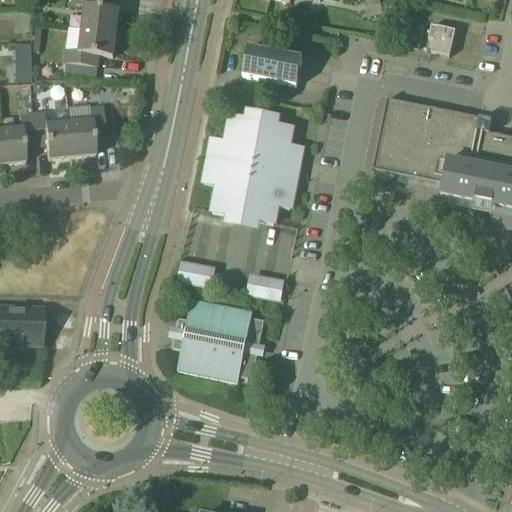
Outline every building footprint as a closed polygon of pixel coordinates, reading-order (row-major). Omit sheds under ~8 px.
[(82,32),(116,37),(119,13),(105,11),(106,0),(72,0),(72,8),(85,10),(82,32)] [(431,28),(428,41),(434,43),(431,55),(449,59),(455,33),(438,29),(437,30),(431,28)] [(39,55),(42,30),(34,29),(31,54),(39,55)] [(82,32),(79,55),(66,53),(64,66),(97,70),(99,58),(113,60),(116,37),(82,32)] [(422,35),(409,32),(405,48),(418,51),(422,35)] [(14,58),(30,58),(30,47),(14,48),(14,58)] [(248,50),(242,79),(296,90),(302,60),(248,50)] [(33,96),(39,95),(43,91),(42,85),(32,85),(33,96)] [(421,182),(435,111),(432,110),(432,111),(389,102),(389,101),(387,101),(381,125),(382,125),(378,145),(377,144),(377,149),(373,168),(372,172),(374,173),(375,172),(376,173),(394,176),(394,177),(397,177),(398,178),(398,177),(417,181),(418,182),(421,182)] [(68,127),(72,161),(96,159),(94,145),(106,143),(103,110),(90,112),(91,125),(68,127)] [(435,111),(421,182),(422,182),(441,186),(442,186),(457,115),(456,116),(436,111),(435,111)] [(459,116),(457,115),(442,186),(440,197),(511,211),(511,139),(500,137),(496,136),(495,137),(489,135),(492,122),(479,120),(459,116)] [(72,161),(68,127),(46,129),(45,116),(32,117),(35,151),(47,149),(48,164),(72,161)] [(35,151),(32,117),(20,119),(21,132),(0,133),(0,153),(1,168),(26,166),(24,152),(35,151)] [(209,165),(204,187),(217,190),(212,216),(228,219),(229,213),(244,216),(242,221),(273,227),(277,210),(290,212),(295,181),(298,182),(298,181),(296,180),(302,150),(289,147),(292,129),(261,124),(260,129),(246,126),(247,121),(231,118),(226,144),(213,141),(209,164),(206,163),(206,164),(209,165)] [(183,267),(179,284),(210,290),(213,273),(183,267)] [(251,280),(248,297),(279,303),(282,286),(251,280)] [(178,321),(172,351),(181,353),(177,373),(238,386),(239,380),(252,383),(264,324),(251,321),(252,316),(191,303),(187,323),(178,321)] [(0,309),(0,349),(41,350),(42,311),(0,309)]
